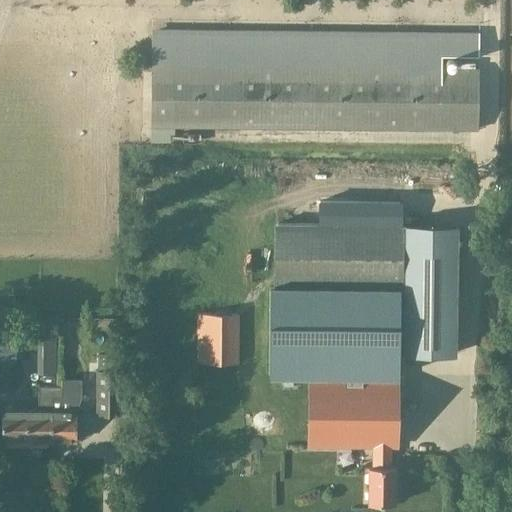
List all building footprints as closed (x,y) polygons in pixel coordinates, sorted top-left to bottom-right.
[(146,35),(146,128),(473,128),(473,68),(435,68),(435,55),(473,55),(473,35),(146,35)] [(402,223),(273,222),(273,285),(398,287),(402,287),(402,223)] [(453,351),(453,224),(402,223),(402,287),(398,287),(398,290),(397,351),(453,351)] [(397,351),(398,290),(398,287),(273,285),(273,286),(266,286),(265,373),(307,373),(307,375),(396,375),(396,351),(397,351)] [(236,362),(237,313),(197,313),(196,362),(236,362)] [(37,373),(53,373),(56,373),(56,334),(37,334),(37,373)] [(0,388),(12,388),(11,368),(0,368),(0,388)] [(96,369),(95,414),(119,414),(120,370),(96,369)] [(396,446),(396,375),(307,375),(307,446),(371,446),(371,466),(368,466),(368,502),(394,502),(394,466),(389,466),(389,446),(396,446)] [(75,440),(75,409),(76,409),(81,398),(81,378),(61,378),(61,379),(60,379),(60,385),(50,385),(50,440),(75,440)] [(50,440),(50,385),(37,385),(37,409),(25,409),(25,439),(50,440)] [(25,439),(25,409),(1,409),(0,439),(25,439)]
